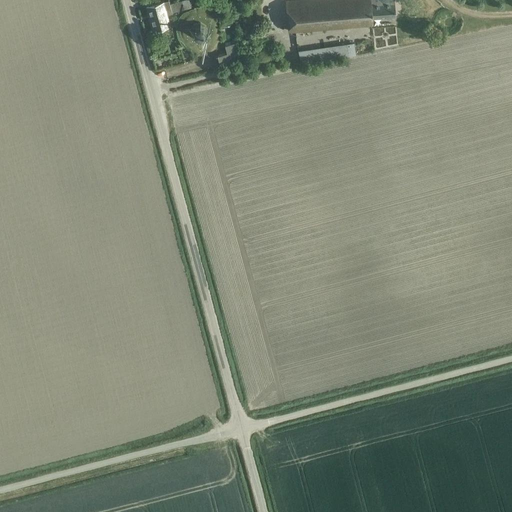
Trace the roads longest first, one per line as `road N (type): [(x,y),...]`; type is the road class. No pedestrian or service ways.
road 1 (unclassified): [(242,429),(128,0)]
road 2 (unclassified): [(242,429),(511,360)]
road 3 (unclassified): [(0,491),(242,429)]
